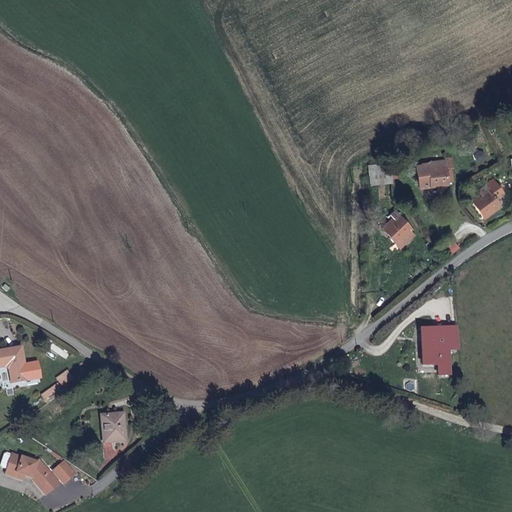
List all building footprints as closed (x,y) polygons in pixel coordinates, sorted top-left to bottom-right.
[(449,185),(447,167),(453,166),(451,157),(416,161),(420,189),(449,185)] [(369,165),(370,183),(392,182),(391,163),(369,165)] [(495,201),(505,195),(498,186),(475,202),(485,217),(499,207),(495,201)] [(401,250),(417,238),(410,228),(404,220),(401,217),(395,221),(399,226),(389,234),(401,250)] [(404,220),(410,228),(413,226),(407,218),(404,220)] [(379,249),(378,239),(369,240),(369,249),(379,249)] [(455,257),(465,249),(457,240),(448,247),(455,257)] [(447,349),(458,349),(457,326),(421,329),(424,367),(438,366),(439,377),(448,376),(447,349)] [(24,364),(21,348),(0,351),(0,367),(6,367),(8,369),(11,384),(41,378),(38,361),(24,364)] [(72,379),(67,372),(57,379),(62,387),(72,379)] [(60,389),(57,384),(41,395),(44,400),(60,389)] [(125,441),(122,414),(100,416),(102,443),(125,441)] [(6,470),(11,455),(6,453),(4,455),(0,466),(1,468),(6,470)] [(30,478),(45,495),(58,484),(38,461),(35,463),(11,455),(6,470),(6,471),(15,474),(13,478),(22,481),(25,473),(31,476),(30,478)] [(74,474),(64,463),(53,473),(62,484),(74,474)] [(93,492),(106,491),(106,483),(92,483),(93,492)]
